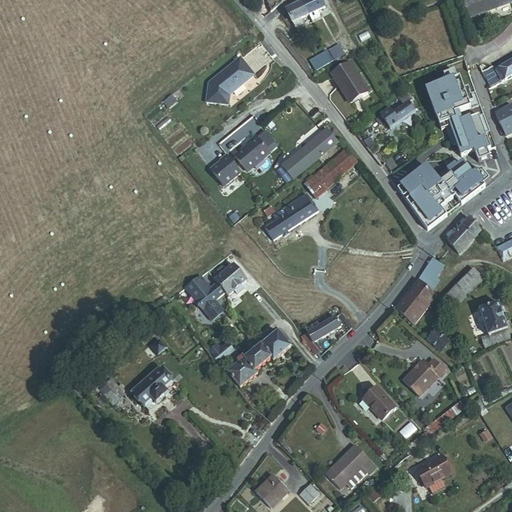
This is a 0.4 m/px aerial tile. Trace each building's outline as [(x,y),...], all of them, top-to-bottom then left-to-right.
[(303,0),(299,0),(286,7),(292,18),(301,15),(309,10),(303,0)] [(318,12),(316,7),(323,4),(321,0),(303,0),(309,10),(313,18),(317,16),(318,12)] [(469,20),(511,4),(511,0),(479,0),(464,5),(469,20)] [(304,21),(301,15),(292,18),(295,25),(304,21)] [(341,54),(336,43),(327,47),(333,58),(341,54)] [(333,58),(327,47),(307,56),(312,67),(333,58)] [(228,97),(230,87),(256,70),(244,51),(209,73),(205,92),(228,97)] [(488,86),(511,71),(511,62),(507,54),(478,71),(488,86)] [(346,62),(329,74),(349,104),(366,92),(346,62)] [(466,101),(461,87),(457,76),(455,77),(452,69),(441,73),(444,81),(424,88),(439,129),(444,127),(450,145),(454,143),(458,155),(472,150),(475,161),(487,157),(484,149),(487,148),(475,114),(457,121),(454,111),(468,106),(466,101)] [(470,100),(465,86),(461,87),(466,101),(470,100)] [(389,126),(412,110),(407,102),(410,99),(406,90),(398,96),(400,98),(389,106),(388,104),(385,107),(386,108),(379,113),(389,126)] [(493,112),(497,120),(511,112),(511,111),(509,106),(508,103),(493,112)] [(505,135),(511,131),(511,112),(497,120),(505,135)] [(265,147),(252,128),(244,134),(245,135),(229,146),(241,164),(265,147)] [(300,165),(334,143),(324,129),(290,151),(300,165)] [(235,165),(222,146),(215,151),(215,152),(205,159),(217,178),(235,165)] [(300,165),(290,151),(276,161),(285,175),(300,165)] [(301,194),(310,204),(356,166),(347,156),(301,194)] [(481,185),(487,180),(479,169),(470,176),(459,163),(453,167),(451,164),(451,165),(453,169),(471,196),(482,187),(481,185)] [(471,196),(453,169),(451,165),(445,170),(448,177),(455,187),(464,200),(471,196)] [(416,217),(455,187),(448,177),(445,170),(437,176),(439,178),(435,181),(424,167),(399,186),(407,197),(403,200),(416,217)] [(407,197),(399,186),(395,189),(403,200),(407,197)] [(426,230),(445,215),(445,214),(459,203),(460,204),(464,200),(455,187),(416,217),(426,230)] [(261,230),(267,241),(311,216),(302,202),(268,221),(270,225),(261,230)] [(445,239),(459,252),(480,230),(466,217),(445,239)] [(491,247),(495,253),(511,243),(511,234),(496,244),(491,247)] [(500,263),(511,256),(511,243),(495,253),(500,263)] [(425,290),(441,269),(433,262),(417,283),(425,290)] [(216,294),(220,299),(226,294),(235,286),(241,281),(228,265),(207,283),(208,284),(216,294)] [(444,293),(454,304),(478,281),(468,271),(444,293)] [(425,290),(417,283),(392,309),(409,326),(435,300),(425,290)] [(188,301),(196,310),(216,294),(208,284),(188,301)] [(235,286),(226,294),(229,297),(238,290),(235,286)] [(446,311),(454,304),(444,293),(436,301),(446,311)] [(486,346),(505,340),(494,305),(480,310),(487,334),(482,335),(486,346)] [(315,326),(321,336),(335,328),(329,318),(315,326)] [(306,344),(321,336),(315,326),(301,334),(306,344)] [(433,353),(440,346),(427,333),(420,340),(433,353)] [(267,363),(284,349),(271,334),(255,347),(266,361),(267,363)] [(313,355),(306,344),(301,334),(293,338),(309,357),(313,355)] [(147,348),(152,354),(159,349),(153,343),(147,348)] [(509,383),(500,366),(507,362),(504,355),(511,351),(511,353),(511,352),(511,344),(485,359),(500,388),(509,383)] [(217,368),(235,354),(228,345),(222,351),(218,346),(207,355),(217,368)] [(266,361),(255,347),(238,362),(235,358),(220,370),(236,389),(252,375),(251,373),(266,361)] [(442,373),(430,361),(425,367),(420,362),(400,382),(416,398),(436,377),(437,379),(442,373)] [(163,390),(164,392),(172,386),(158,368),(128,392),(141,408),(163,390)] [(107,405),(120,395),(112,385),(99,396),(107,405)] [(380,423),(394,409),(373,388),(359,402),(380,423)] [(420,429),(424,434),(456,409),(452,404),(420,429)] [(370,466),(348,443),(319,472),(334,487),(340,482),(345,487),(361,471),(363,473),(370,466)] [(420,470),(428,493),(445,487),(442,477),(453,473),(447,456),(433,461),(434,465),(420,470)] [(262,507),(280,490),(264,473),(246,490),(262,507)] [(296,499),(307,489),(298,479),(287,489),(296,499)]
